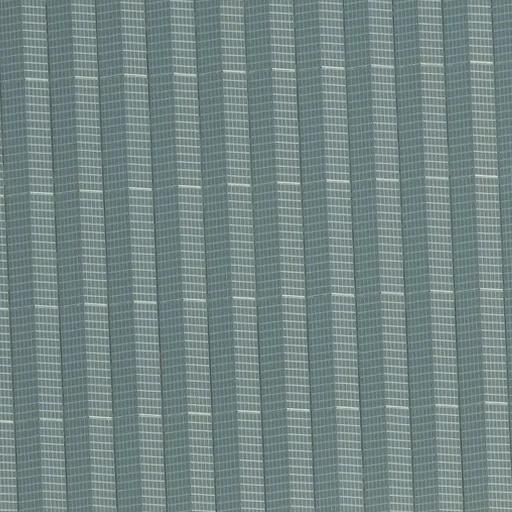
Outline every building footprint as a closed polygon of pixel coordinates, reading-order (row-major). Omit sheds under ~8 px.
[(247,68),(249,102),(273,100),(272,92),(273,92),(271,64),(268,64),(267,50),(247,51),(248,68),(247,68)] [(326,155),(355,154),(351,62),(322,64),(326,155)] [(471,93),(447,95),(449,107),(472,104),(471,93)] [(414,96),(389,96),(390,120),(398,120),(399,131),(415,131),(414,96)] [(268,109),(243,110),(244,122),(268,121),(268,109)] [(0,288),(47,285),(37,147),(0,149),(0,288)] [(103,213),(104,203),(86,202),(85,213),(103,213)] [(255,214),(254,234),(276,234),(277,215),(255,214)] [(402,454),(450,452),(448,424),(400,426),(402,454)]
